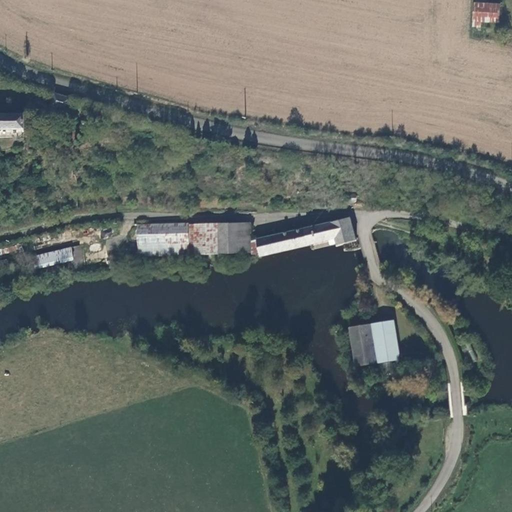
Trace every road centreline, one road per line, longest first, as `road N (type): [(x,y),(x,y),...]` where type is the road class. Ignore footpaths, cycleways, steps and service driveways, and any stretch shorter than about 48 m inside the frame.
road 1 (unclassified): [(511,189),(399,154),(76,88),(0,57)]
road 2 (unclassified): [(0,237),(136,216),(369,217)]
road 3 (unclassified): [(369,217),(367,242),(382,283),(429,320),(455,381),(452,458),(417,511)]
road 4 (unclassified): [(511,240),(410,215),(369,217)]
